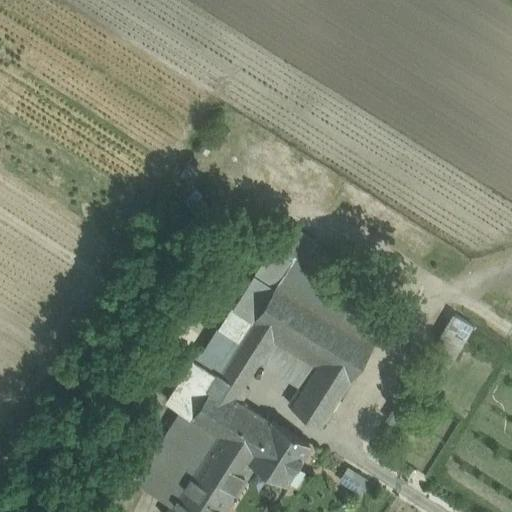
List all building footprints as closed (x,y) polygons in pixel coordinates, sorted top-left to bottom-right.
[(341,263),(278,224),(267,242),(275,246),(292,257),(330,281),(341,263)] [(275,246),(203,362),(219,372),(220,371),(254,317),(278,280),(292,257),(275,246)] [(330,281),(292,257),(278,280),(375,341),(390,317),(330,281)] [(375,341),(278,280),(254,317),(274,330),(321,359),(351,378),(375,341)] [(454,313),(436,350),(454,359),(472,322),(454,313)] [(254,317),(220,371),(243,385),(259,360),(256,358),(274,330),(254,317)] [(321,359),(274,330),(256,358),(259,360),(303,388),(321,359)] [(194,357),(167,399),(182,409),(198,383),(209,389),(219,372),(203,362),(194,357)] [(351,378),(321,359),(303,388),(291,406),(322,425),(351,378)] [(445,370),(427,359),(413,382),(431,393),(445,370)] [(182,409),(137,481),(156,493),(157,492),(201,422),(217,432),(237,399),(241,402),(249,389),(243,385),(220,371),(219,372),(209,389),(198,383),(182,409)] [(172,502),(166,511),(222,511),(255,462),(286,482),(311,444),(272,419),(271,421),(241,402),(237,399),(217,432),(172,502)] [(201,422),(157,492),(172,502),(217,432),(201,422)] [(348,464),(339,478),(362,492),(371,478),(348,464)]
